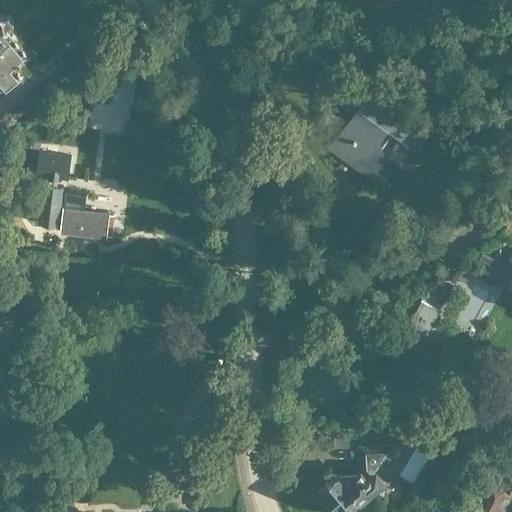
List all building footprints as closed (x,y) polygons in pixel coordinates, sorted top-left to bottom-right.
[(0,42),(1,43),(15,31),(14,29),(14,19),(9,14),(0,13),(0,12),(0,42)] [(0,92),(7,87),(7,88),(26,71),(26,70),(32,64),(25,56),(32,50),(15,31),(1,43),(0,42),(0,92)] [(384,157),(381,145),(394,128),(419,146),(434,126),(376,84),(329,146),(370,176),(384,157)] [(35,154),(33,166),(37,167),(36,174),(35,173),(35,175),(43,176),(38,222),(59,225),(59,222),(62,222),(61,230),(105,235),(107,213),(82,210),(83,206),(85,206),(86,194),(63,191),(63,186),(57,186),(58,178),(68,179),(71,155),(38,151),(38,153),(39,153),(38,155),(35,154)] [(437,322),(430,312),(422,317),(429,327),(437,322)] [(0,433),(19,429),(4,368),(0,368),(0,433)] [(335,475),(319,487),(338,511),(345,511),(361,499),(363,501),(392,478),(388,470),(395,459),(390,457),(398,443),(361,445),(362,474),(335,475)] [(488,488),(484,486),(483,485),(480,486),(476,489),(476,491),(466,486),(453,511),(500,511),(503,508),(501,508),(510,490),(511,491),(511,476),(497,469),(491,471),(489,476),(491,482),(488,488)]
